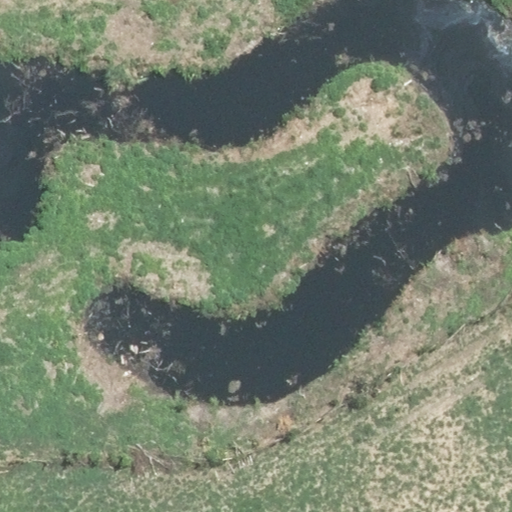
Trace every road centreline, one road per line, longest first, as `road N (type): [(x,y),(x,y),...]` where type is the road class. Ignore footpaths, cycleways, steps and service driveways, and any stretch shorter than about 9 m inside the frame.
road 1 (residential): [(184,131),(320,511)]
road 2 (residential): [(511,24),(268,103)]
road 3 (residential): [(184,131),(0,191)]
